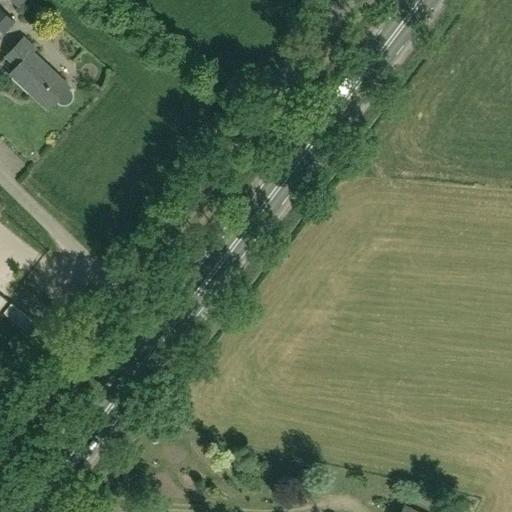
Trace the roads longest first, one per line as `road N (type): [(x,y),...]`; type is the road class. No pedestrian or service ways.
road 1 (primary): [(31,511),(422,0)]
road 2 (unclassified): [(0,454),(348,0)]
